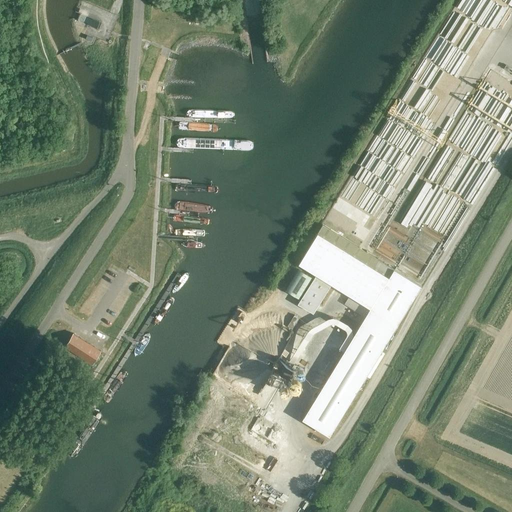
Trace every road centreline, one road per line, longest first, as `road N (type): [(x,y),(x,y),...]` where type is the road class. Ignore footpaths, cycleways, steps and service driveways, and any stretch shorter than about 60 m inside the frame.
road 1 (unclassified): [(353,511),(511,227)]
road 2 (unclassified): [(0,391),(124,205),(127,163)]
road 3 (unclassified): [(127,163),(139,0)]
road 4 (unclassified): [(48,257),(127,163)]
road 5 (track): [(127,163),(165,49)]
